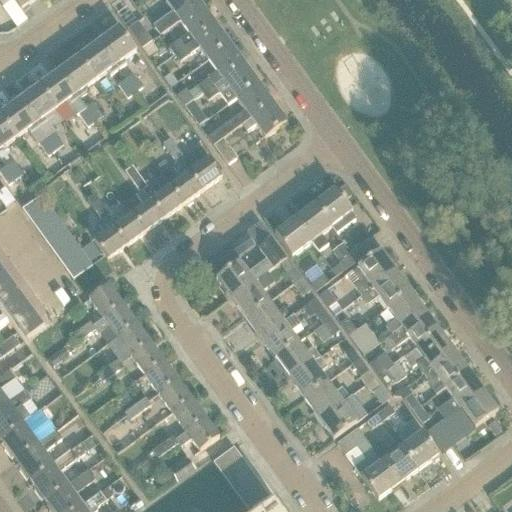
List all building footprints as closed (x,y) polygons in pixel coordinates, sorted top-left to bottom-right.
[(11,0),(21,13),(38,0),(11,0)] [(201,8),(195,0),(171,0),(166,4),(174,15),(155,28),(161,36),(179,23),(180,24),(201,8)] [(201,8),(180,24),(188,35),(169,49),(175,57),(216,28),(201,8)] [(138,25),(130,31),(144,51),(152,44),(138,25)] [(230,47),(216,28),(175,57),(180,65),(199,51),(208,63),(230,47)] [(99,46),(119,74),(129,67),(126,62),(136,54),(119,31),(99,46)] [(152,44),(144,51),(150,60),(159,53),(152,44)] [(111,80),(119,74),(99,46),(79,60),(96,84),(108,75),(111,80)] [(244,66),(230,47),(208,63),(217,75),(197,89),(203,96),(244,66)] [(59,75),(80,103),(90,95),(86,91),(96,84),(79,60),(59,75)] [(208,103),(219,96),(228,108),(236,102),(258,86),(244,66),(203,96),(208,103)] [(72,108),(80,103),(59,75),(39,89),(56,113),(69,103),(72,108)] [(133,76),(125,81),(135,94),(143,88),(133,76)] [(171,76),(164,81),(170,91),(178,85),(171,76)] [(128,100),(135,94),(125,81),(118,87),(128,100)] [(236,102),(237,103),(244,113),(208,140),(228,168),(238,160),(223,141),(242,127),(272,105),(258,86),(236,102)] [(46,120),(56,113),(39,89),(19,103),(35,124),(38,130),(40,132),(50,125),(46,120)] [(0,117),(0,118),(17,141),(29,133),(39,146),(39,145),(46,140),(40,132),(38,130),(35,124),(19,103),(6,113),(0,117)] [(94,104),(86,110),(96,123),(104,117),(94,104)] [(287,125),(272,105),(242,127),(247,135),(256,128),(265,141),(287,125)] [(96,123),(86,110),(79,116),(89,128),(96,123)] [(6,149),(17,141),(0,118),(0,160),(0,161),(10,154),(6,149)] [(54,134),(47,140),(56,153),(64,147),(54,134)] [(56,153),(47,140),(46,140),(39,145),(49,158),(56,153)] [(170,157),(178,151),(170,141),(163,147),(170,157)] [(202,194),(222,180),(200,150),(192,156),(200,167),(188,175),(202,194)] [(178,151),(170,157),(177,166),(173,169),(181,180),(170,189),(184,208),(202,194),(188,175),(181,165),(185,161),(178,151)] [(7,169),(16,182),(24,176),(14,163),(7,169)] [(133,184),(140,179),(132,168),(125,174),(133,184)] [(16,182),(7,169),(0,173),(0,174),(9,187),(16,182)] [(165,222),(151,202),(143,192),(148,189),(140,179),(133,184),(140,193),(135,197),(143,208),(132,216),(146,235),(165,222)] [(184,208),(170,189),(162,179),(156,184),(163,194),(151,202),(165,222),(184,208)] [(332,230),(342,222),(347,229),(356,222),(351,216),(352,215),(336,192),(315,207),(332,230)] [(94,212),(102,206),(94,196),(87,202),(94,212)] [(41,200),(22,213),(30,224),(48,210),(41,200)] [(127,249),(113,230),(105,219),(109,216),(102,206),(94,212),(101,221),(96,225),(105,236),(93,244),(107,263),(127,249)] [(295,222),(312,245),(319,254),(329,247),(322,238),(332,230),(315,207),(295,222)] [(48,210),(30,224),(37,233),(55,219),(48,210)] [(127,249),(146,235),(132,216),(113,230),(127,249)] [(55,219),(37,233),(44,243),(63,229),(55,219)] [(275,237),(292,260),(312,245),(295,222),(275,237)] [(63,229),(44,243),(51,253),(70,239),(63,229)] [(70,239),(51,253),(58,262),(77,249),(70,239)] [(352,258),(357,264),(377,249),(370,240),(350,255),(352,258)] [(259,251),(267,262),(247,276),(239,265),(216,281),(231,302),(269,275),(279,268),(287,262),(272,241),(259,251)] [(216,276),(247,253),(239,242),(208,265),(216,276)] [(91,245),(80,253),(84,258),(90,266),(101,258),(91,245)] [(77,249),(58,262),(65,272),(84,258),(80,253),(77,249)] [(395,274),(380,254),(346,278),(361,299),(395,274)] [(84,258),(65,272),(73,282),(92,269),(90,266),(84,258)] [(352,258),(333,272),(337,278),(357,264),(352,258)] [(293,286),(301,281),(287,262),(279,268),(293,286)] [(410,294),(395,274),(361,299),(368,308),(379,300),(387,311),(410,294)] [(0,295),(14,285),(7,275),(0,280),(0,295)] [(231,302),(246,322),(269,305),(261,294),(275,284),(269,275),(231,302)] [(316,294),(330,284),(324,277),(311,286),(316,294)] [(301,281),(293,286),(281,295),(290,306),(302,297),(303,299),(310,293),(301,281)] [(22,296),(14,285),(0,295),(0,302),(5,309),(22,296)] [(89,302),(103,322),(122,308),(108,288),(89,302)] [(342,313),(327,292),(319,298),(335,319),(342,313)] [(410,294),(387,311),(395,322),(386,328),(392,337),(384,343),(384,344),(424,314),(410,294)] [(29,306),(22,296),(5,309),(12,319),(29,306)] [(323,328),(331,322),(315,301),(302,311),(309,320),(315,316),(323,328)] [(276,315),(269,305),(246,322),(260,342),(283,325),(290,320),(283,310),(276,315)] [(37,316),(29,306),(12,319),(19,329),(37,316)] [(122,308),(103,322),(94,329),(90,324),(80,332),(86,340),(96,332),(99,336),(109,329),(117,340),(136,326),(122,308)] [(439,334),(424,314),(384,344),(390,353),(408,340),(416,351),(439,334)] [(44,326),(37,316),(19,329),(27,339),(44,326)] [(294,317),(283,325),(260,342),(275,362),(298,345),(291,335),(301,327),(294,317)] [(349,339),(357,333),(347,320),(340,326),(349,339)] [(331,322),(323,328),(331,339),(339,334),(331,322)] [(150,345),(136,326),(117,340),(131,359),(150,345)] [(80,332),(70,339),(75,347),(86,340),(80,332)] [(357,333),(349,339),(358,351),(366,345),(357,333)] [(454,354),(439,334),(416,351),(424,361),(416,367),(423,377),(454,354)] [(0,361),(19,347),(13,339),(0,348),(0,361)] [(131,359),(140,372),(144,378),(164,364),(150,345),(131,359)] [(305,355),(298,345),(275,362),(290,382),(320,360),(313,350),(305,355)] [(352,367),(359,362),(350,349),(342,355),(352,367)] [(437,379),(440,383),(445,391),(468,374),(454,354),(423,377),(429,385),(437,379)] [(290,382),(304,402),(327,385),(320,376),(328,370),(320,360),(290,382)] [(386,372),(377,360),(369,366),(378,378),(386,372)] [(108,370),(113,377),(123,370),(118,362),(108,370)] [(359,362),(352,367),(361,380),(369,374),(359,362)] [(176,382),(164,364),(144,378),(158,397),(168,390),(169,389),(170,389),(177,383),(176,382)] [(113,377),(108,370),(98,377),(103,384),(113,377)] [(386,372),(378,378),(387,390),(395,385),(386,372)] [(0,380),(0,411),(8,406),(25,394),(10,373),(0,380)] [(453,401),(437,413),(444,422),(483,394),(468,374),(445,391),(453,401)] [(191,402),(177,383),(158,397),(172,416),(191,402)] [(334,395),(327,385),(304,402),(319,422),(350,400),(342,389),(334,395)] [(381,389),(372,395),(382,408),(390,402),(381,389)] [(413,415),(421,409),(406,389),(398,395),(413,415)] [(0,442),(23,426),(22,425),(31,419),(23,407),(31,402),(25,394),(8,406),(0,411),(0,442)] [(461,426),(469,437),(498,415),(483,394),(444,422),(428,434),(443,455),(453,448),(445,437),(461,426)] [(319,422),(334,443),(367,418),(352,398),(350,400),(319,422)] [(135,407),(141,415),(151,407),(145,400),(135,407)] [(172,416),(183,432),(186,435),(205,421),(191,402),(172,416)] [(141,415),(135,407),(125,415),(131,422),(141,415)] [(377,416),(383,424),(395,415),(389,407),(377,416)] [(421,409),(413,415),(422,427),(430,421),(421,409)] [(0,442),(0,443),(15,463),(37,447),(29,435),(47,422),(41,413),(23,426),(0,442)] [(377,416),(364,425),(370,433),(383,424),(377,416)] [(205,421),(186,435),(176,442),(174,438),(163,445),(168,453),(178,446),(181,449),(191,442),(200,454),(219,440),(205,421)] [(495,424),(488,429),(495,440),(502,434),(495,424)] [(401,450),(418,473),(439,458),(414,425),(405,432),(412,441),(401,450)] [(354,470),(378,503),(398,488),(371,451),(357,431),(336,446),(345,458),(356,450),(365,462),(354,470)] [(56,434),(37,447),(15,463),(30,484),(52,467),(43,454),(61,442),(56,434)] [(153,453),(158,460),(168,453),(163,445),(153,453)] [(241,461),(234,450),(213,465),(221,476),(241,461)] [(371,451),(398,488),(418,473),(401,450),(381,464),(371,451)] [(70,454),(52,467),(30,484),(45,505),(67,488),(58,476),(76,463),(70,454)] [(188,460),(170,472),(177,484),(196,471),(188,460)] [(249,471),(241,461),(221,476),(228,486),(249,471)] [(256,481),(249,471),(228,486),(235,496),(256,481)] [(88,473),(67,488),(45,505),(50,511),(77,511),(82,509),(75,498),(95,483),(88,473)] [(263,491),(256,481),(235,496),(243,506),(263,491)] [(257,511),(271,502),(263,491),(243,506),(246,511),(257,511)] [(100,495),(82,509),(77,511),(97,511),(106,504),(100,495)]
